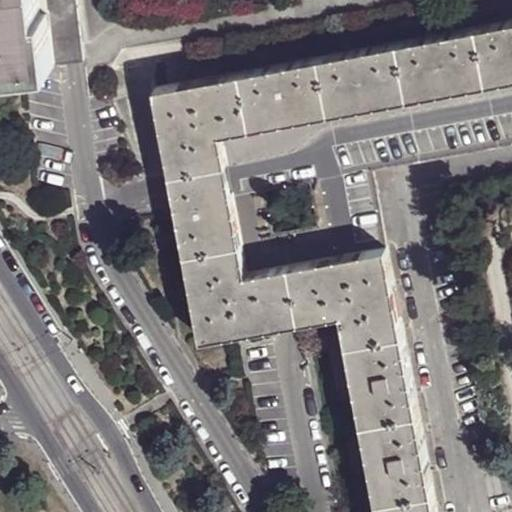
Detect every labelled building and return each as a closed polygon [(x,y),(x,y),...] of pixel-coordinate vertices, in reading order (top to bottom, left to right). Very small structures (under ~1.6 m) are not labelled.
[(0,0),(0,68),(50,63),(43,7),(38,8),(37,0),(0,0)] [(37,0),(38,8),(43,7),(50,63),(81,59),(74,0),(37,0)] [(511,19),(153,87),(164,144),(219,134),(511,77),(511,19)] [(230,192),(244,268),(257,266),(285,261),(387,242),(373,169),(511,142),(511,77),(219,134),(225,164),(228,178),(230,192)] [(169,175),(225,164),(219,134),(164,144),(169,175)] [(228,178),(225,164),(169,175),(172,189),(175,202),(230,192),(228,178)] [(507,194),(506,187),(476,192),(477,200),(507,194)] [(230,192),(175,202),(200,337),(268,325),(257,266),(244,268),(230,192)] [(285,261),(297,320),(341,312),(379,511),(437,511),(387,242),(285,261)] [(285,261),(257,266),(268,325),(297,320),(285,261)]
